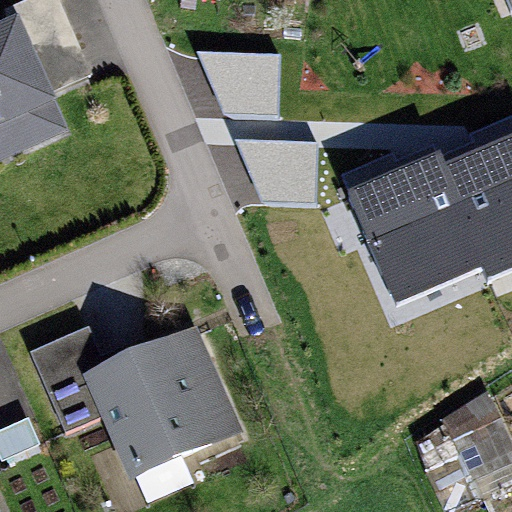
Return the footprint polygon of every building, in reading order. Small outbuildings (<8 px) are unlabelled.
[(17,13),(0,20),(0,157),(66,130),(17,13)] [(280,53),(196,51),(224,113),(279,115),(280,53)] [(439,150),(349,189),(398,302),(483,265),(489,279),(511,268),(511,131),(444,161),(439,150)] [(317,142),(235,140),(262,201),(316,202),(317,142)] [(89,325),(30,350),(65,431),(102,415),(130,481),(246,431),(199,322),(105,362),(89,325)]
